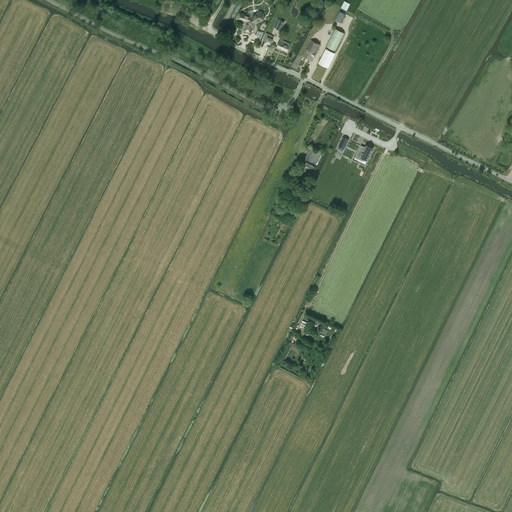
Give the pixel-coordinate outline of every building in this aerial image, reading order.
[(346,11),(347,10),(350,4),(345,2),(341,7),(341,8),(346,11)] [(341,23),(345,14),(338,11),(334,20),(341,23)] [(259,13),(251,17),(239,13),(238,18),(247,21),(244,30),(250,32),(253,25),(262,19),(263,19),(263,18),(263,17),(263,16),(263,15),(262,14),(261,13),(260,13),(259,13)] [(280,31),(284,22),(278,19),(274,28),(276,29),(280,31)] [(336,51),(344,33),(334,28),(326,46),(336,51)] [(273,37),(266,33),(263,41),(270,44),(273,37)] [(277,47),(288,52),(291,44),(280,39),(277,47)] [(311,61),(320,44),(311,40),(303,57),(311,61)] [(327,68),(335,53),(326,49),(319,63),(327,68)] [(388,145),(391,137),(385,135),(382,143),(388,145)] [(343,137),(338,147),(344,149),(348,139),(343,137)] [(366,144),(360,156),(368,160),(373,148),(366,144)] [(316,164),(321,153),(310,148),(305,159),(316,164)]
